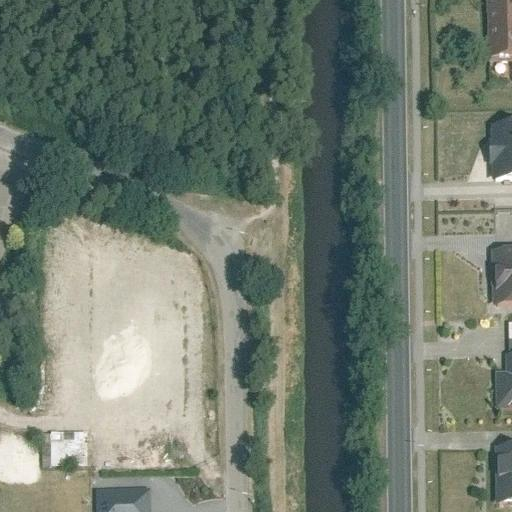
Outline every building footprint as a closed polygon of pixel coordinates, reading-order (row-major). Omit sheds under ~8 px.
[(511,0),(483,0),(484,64),(511,64),(511,0)] [(511,121),(494,121),(494,184),(511,183),(511,121)] [(511,250),(491,251),(491,312),(511,311),(511,250)] [(493,374),(494,411),(511,411),(511,355),(504,356),(504,374),(493,374)] [(79,469),(89,469),(88,436),(55,438),(56,450),(71,449),(71,460),(79,459),(79,469)] [(511,447),(493,447),(493,507),(511,506),(511,447)]
